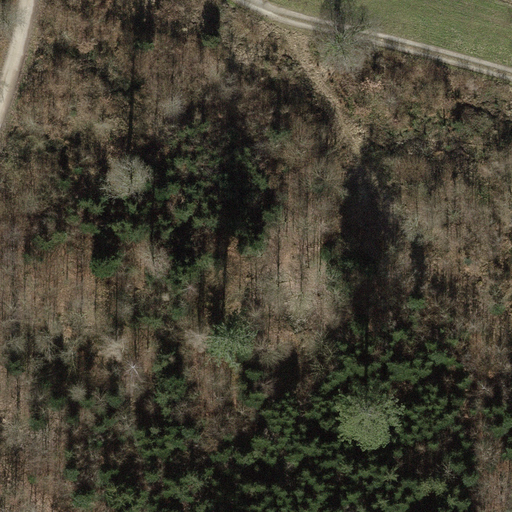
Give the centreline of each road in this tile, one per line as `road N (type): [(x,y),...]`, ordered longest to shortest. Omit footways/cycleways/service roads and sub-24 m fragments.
road 1 (track): [(265,6),(395,229),(465,306),(511,334)]
road 2 (track): [(253,0),(511,78)]
